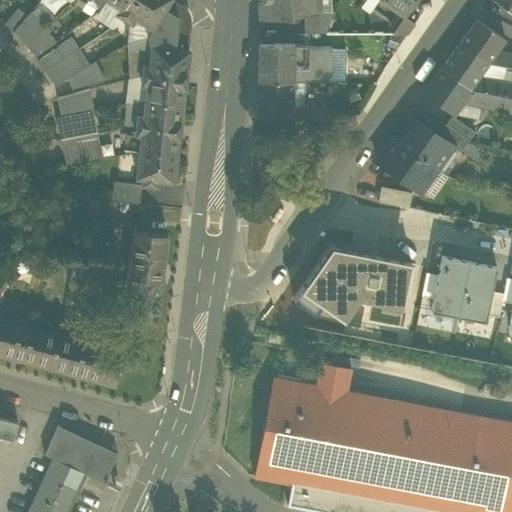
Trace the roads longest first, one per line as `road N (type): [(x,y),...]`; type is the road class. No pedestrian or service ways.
road 1 (tertiary): [(231,7),(206,286)]
road 2 (residential): [(463,0),(317,205)]
road 3 (residential): [(511,245),(317,205)]
road 4 (residential): [(0,387),(170,439)]
road 5 (tertiary): [(206,286),(196,360),(170,439)]
road 6 (residential): [(317,205),(262,282),(206,286)]
